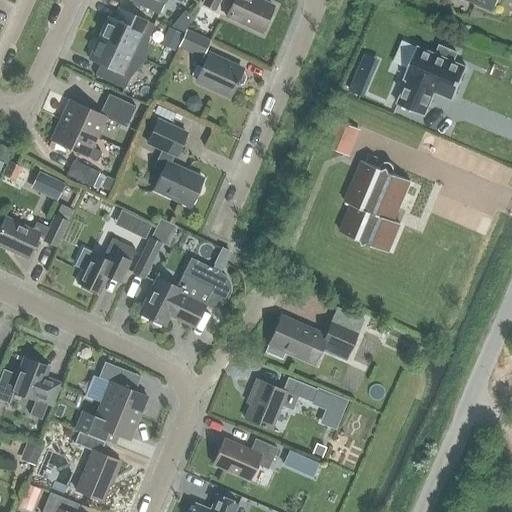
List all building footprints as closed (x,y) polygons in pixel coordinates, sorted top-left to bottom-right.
[(166,0),(128,0),(128,1),(158,15),(163,4),(166,0)] [(203,0),(202,4),(214,10),(218,0),(232,0),(233,0),(225,17),(260,33),(263,25),(266,25),(270,17),(269,14),(272,6),(258,0),(203,0)] [(470,0),(490,8),(493,0),(470,0)] [(146,46),(144,45),(153,25),(123,11),(118,22),(107,17),(97,38),(143,60),(143,59),(146,46)] [(161,45),(173,50),(181,34),(168,28),(161,45)] [(210,41),(185,29),(177,47),(202,59),(210,41)] [(134,70),(143,60),(97,38),(87,59),(99,64),(93,75),(123,89),(133,69),(134,70)] [(400,41),(391,61),(407,68),(403,79),(406,81),(396,105),(423,116),(433,92),(452,100),(466,67),(452,62),(456,54),(439,46),(435,55),(416,47),(400,41)] [(241,70),(207,54),(195,81),(229,96),(234,86),(238,85),(236,80),(239,76),(243,74),(241,70)] [(369,87),(354,80),(349,91),(361,96),(365,97),(369,87)] [(59,120),(95,137),(104,117),(126,127),(135,107),(108,94),(98,114),(68,100),(59,120)] [(91,148),(95,137),(59,120),(50,140),(96,162),(100,152),(91,148)] [(175,156),(185,134),(156,120),(146,142),(161,149),(153,167),(161,171),(153,189),(189,206),(202,179),(169,164),(173,155),(175,156)] [(360,130),(338,121),(327,148),(349,157),(360,130)] [(0,151),(6,156),(14,146),(1,138),(0,139),(0,151)] [(98,172),(72,160),(65,175),(92,187),(98,172)] [(379,167),(378,168),(361,161),(344,202),(350,205),(339,232),(360,241),(362,246),(366,244),(387,252),(399,224),(392,221),(409,181),(392,174),(392,173),(392,171),(392,170),(392,168),(391,167),(390,166),(389,165),(388,165),(387,164),(385,164),(383,164),(382,165),(381,165),(380,166),(379,167)] [(38,172),(29,189),(56,202),(64,185),(38,172)] [(55,247),(67,222),(54,215),(48,228),(35,222),(31,230),(3,217),(0,224),(0,246),(26,259),(38,234),(43,237),(42,241),(55,247)] [(140,220),(134,234),(144,239),(146,235),(151,225),(140,220)] [(143,278),(160,243),(149,237),(132,272),(143,278)] [(118,283),(122,275),(134,250),(111,238),(101,258),(90,253),(89,257),(83,254),(79,255),(75,263),(77,266),(83,269),(76,283),(81,285),(80,287),(92,293),(93,291),(98,294),(106,277),(118,283)] [(220,273),(219,273),(189,258),(175,288),(155,278),(138,313),(163,326),(168,315),(192,327),(203,305),(205,306),(207,306),(210,306),(212,306),(214,306),(217,305),(220,303),(221,303),(222,301),(224,299),(225,298),(226,296),(227,294),(228,291),(228,290),(228,289),(228,287),(228,285),(227,283),(226,281),(225,279),(224,277),(223,276),(222,275),(220,273)] [(268,343),(264,352),(281,359),(285,351),(313,364),(319,351),(323,340),(348,351),(356,334),(330,323),(324,337),(279,317),(268,343)] [(11,391),(34,400),(28,415),(40,420),(46,404),(51,406),(59,383),(43,377),(47,367),(23,358),(16,376),(3,371),(0,377),(0,399),(7,402),(11,391)] [(100,403),(137,418),(146,397),(124,388),(130,373),(103,362),(97,378),(108,382),(100,403)] [(311,403),(317,390),(287,377),(281,390),(255,380),(249,394),(253,396),(244,419),(270,430),(279,406),(292,411),(297,397),(311,403)] [(311,403),(310,405),(323,411),(329,394),(317,388),(317,390),(311,403)] [(115,446),(119,436),(129,440),(137,418),(100,403),(94,417),(80,412),(73,429),(115,446)] [(114,476),(120,462),(99,453),(104,442),(77,431),(72,443),(91,450),(74,490),(98,500),(108,473),(114,476)] [(267,469),(276,448),(254,439),(249,450),(223,439),(212,465),(249,480),(256,464),(267,469)] [(41,448),(25,442),(18,460),(34,466),(41,448)] [(323,447),(314,443),(311,452),(320,456),(323,447)] [(288,452),(282,467),(293,472),(296,465),(300,456),(288,452)] [(26,483),(24,491),(37,496),(39,488),(26,483)] [(74,511),(78,504),(49,492),(40,511),(74,511)] [(233,511),(237,505),(215,496),(209,510),(194,504),(190,511),(233,511)]
